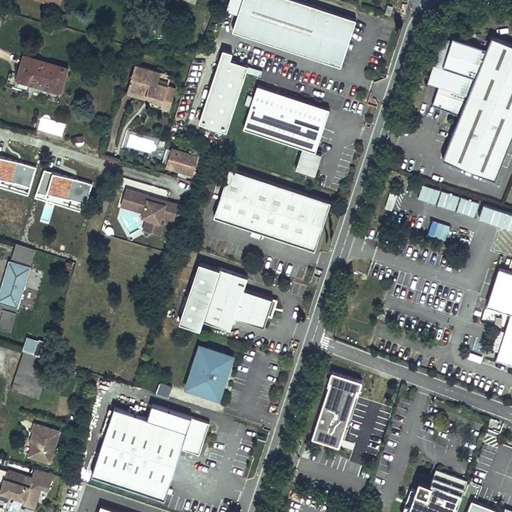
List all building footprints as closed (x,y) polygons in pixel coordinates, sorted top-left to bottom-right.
[(342,65),(357,19),(300,0),(243,0),(233,30),(342,65)] [(388,5),(385,14),(390,16),(393,7),(388,5)] [(511,42),(492,35),(487,47),(453,35),(450,44),(443,41),(430,78),(440,81),(432,105),(460,115),(444,155),(497,177),(511,138),(511,42)] [(199,125),(227,133),(246,65),(230,60),(232,53),(221,50),(199,125)] [(26,56),(20,80),(63,93),(69,69),(26,56)] [(137,63),(130,87),(155,95),(154,99),(153,102),(170,108),(177,86),(161,81),(164,72),(137,63)] [(317,152),(331,108),(256,85),(243,129),(303,147),(296,169),(316,175),(322,153),(317,152)] [(155,95),(130,87),(129,91),(154,99),(155,95)] [(40,118),(38,131),(62,136),(65,123),(40,118)] [(165,166),(194,174),(199,156),(171,148),(165,166)] [(332,200),(231,166),(215,214),(315,248),(332,200)] [(121,205),(143,212),(147,218),(144,229),(160,234),(164,222),(160,221),(162,216),(174,220),(179,204),(166,200),(165,204),(148,199),(149,195),(126,188),(121,205)] [(166,200),(149,195),(148,199),(165,204),(166,200)] [(473,216),(478,202),(467,198),(462,213),(473,216)] [(511,255),(511,230),(500,226),(492,249),(511,255)] [(11,259),(30,265),(35,250),(16,244),(11,259)] [(33,266),(11,260),(0,297),(0,300),(21,307),(33,266)] [(200,261),(194,280),(214,287),(220,268),(200,261)] [(496,358),(511,362),(511,270),(499,266),(487,304),(511,311),(496,358)] [(194,280),(180,322),(200,328),(203,319),(230,328),(235,316),(264,326),(274,298),(244,288),(248,276),(221,267),(220,268),(214,287),(194,280)] [(233,355),(201,345),(187,387),(219,397),(233,355)] [(22,350),(16,370),(31,375),(38,355),(22,350)] [(331,435),(341,439),(358,388),(359,389),(362,380),(332,370),(329,380),(331,380),(314,430),(326,434),(325,436),(330,438),(331,435)] [(156,394),(168,397),(172,386),(159,382),(156,394)] [(210,421),(153,403),(148,417),(115,406),(93,475),(167,498),(183,447),(196,451),(202,448),(210,421)] [(34,437),(31,439),(29,441),(31,445),(28,455),(49,462),(59,430),(34,422),(32,430),(35,431),(34,437)] [(49,490),(54,474),(35,467),(32,477),(8,469),(0,492),(0,497),(8,500),(10,494),(25,499),(24,504),(35,507),(41,487),(49,490)] [(402,511),(455,511),(468,479),(437,467),(432,482),(421,478),(416,489),(412,488),(402,511)] [(140,511),(102,498),(97,511),(140,511)] [(496,511),(469,502),(465,511),(496,511)]
